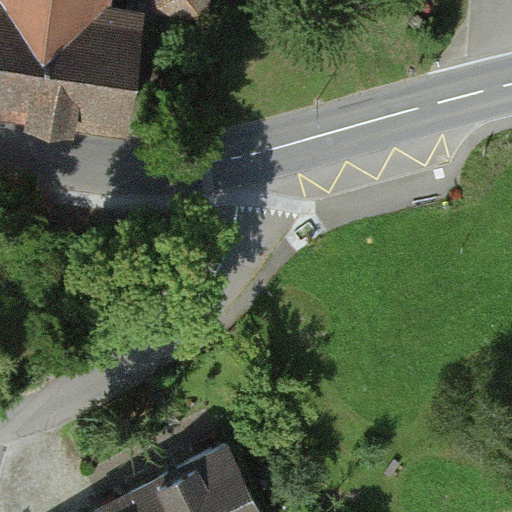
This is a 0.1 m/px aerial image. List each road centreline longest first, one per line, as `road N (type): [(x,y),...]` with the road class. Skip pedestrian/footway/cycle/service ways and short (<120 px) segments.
road 1 (unclassified): [(251,158),(222,277),(151,358),(68,400)]
road 2 (tertiary): [(511,86),(251,158)]
road 3 (residential): [(68,400),(104,333),(119,232),(96,166)]
road 4 (tertiary): [(251,158),(96,166)]
